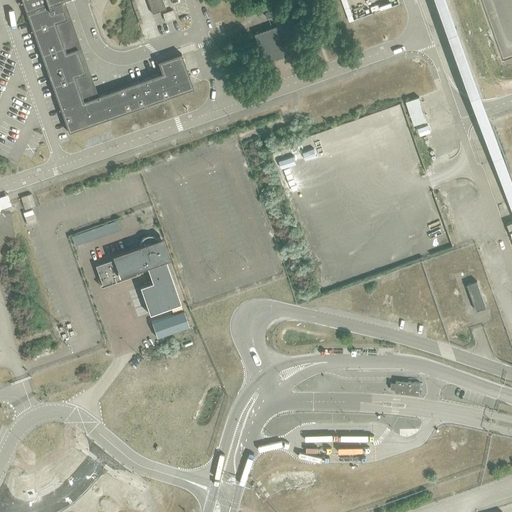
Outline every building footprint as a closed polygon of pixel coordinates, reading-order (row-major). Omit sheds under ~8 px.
[(59,0),(21,0),(68,132),(193,88),(181,53),(157,61),(162,73),(98,95),(64,2),(61,3),(59,0)] [(165,9),(162,0),(147,0),(152,14),(165,9)] [(426,0),(427,1),(431,0),(432,0),(436,11),(450,6),(447,0),(426,0)] [(167,18),(156,22),(162,38),(172,33),(170,30),(181,25),(177,17),(168,21),(167,18)] [(276,26),(259,33),(255,34),(265,64),(287,56),(276,26)] [(408,99),(413,124),(426,121),(421,97),(408,99)] [(511,176),(511,175),(502,177),(511,208),(511,176)] [(8,194),(0,196),(0,207),(11,204),(8,194)] [(71,233),(75,244),(121,228),(117,218),(71,233)] [(180,303),(165,260),(170,259),(162,237),(157,239),(156,238),(155,237),(154,236),(153,236),(151,235),(150,235),(149,235),(147,235),(146,236),(144,236),(143,237),(142,238),(141,239),(140,240),(140,241),(139,243),(139,244),(139,246),(112,255),(113,259),(95,265),(101,284),(99,285),(99,286),(100,286),(101,287),(102,287),(139,273),(138,269),(146,267),(151,282),(139,286),(143,298),(149,314),(180,303)] [(486,308),(477,281),(467,285),(476,311),(486,308)] [(189,326),(183,311),(151,322),(157,337),(189,326)] [(391,382),(390,389),(395,389),(395,392),(419,395),(420,383),(396,380),(396,383),(391,382)]
